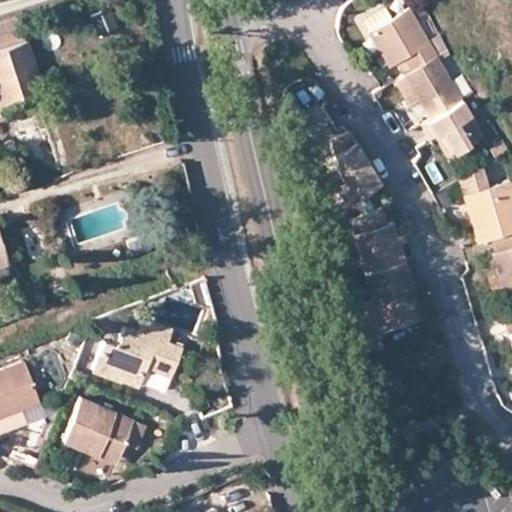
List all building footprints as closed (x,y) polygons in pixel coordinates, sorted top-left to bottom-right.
[(399,12),(391,0),(389,0),(362,17),(367,28),(399,12)] [(410,69),(435,52),(408,6),(399,12),(367,28),(387,63),(401,55),(410,69)] [(18,17),(0,22),(0,99),(2,105),(39,93),(30,70),(37,67),(27,39),(24,38),(18,17)] [(426,117),(460,97),(435,52),(410,69),(402,74),(402,75),(393,81),(408,104),(416,99),(426,117)] [(39,93),(45,91),(37,67),(30,70),(39,93)] [(315,99),(324,91),(318,82),(314,80),(308,78),(304,77),(306,88),(315,99)] [(472,93),(462,98),(481,134),(491,128),(472,93)] [(433,132),(438,130),(450,150),(479,132),(460,100),(460,97),(426,117),(419,121),(427,136),(433,132)] [(349,129),(328,134),(336,171),(343,182),(339,185),(347,198),(378,178),(349,129)] [(438,130),(433,132),(445,153),(450,150),(438,130)] [(490,235),(511,228),(511,192),(508,180),(484,187),(477,165),(455,178),(460,195),(474,240),(490,235)] [(40,210),(37,201),(26,205),(27,214),(40,210)] [(353,232),(363,270),(402,259),(395,236),(389,221),(385,223),(380,207),(356,215),(359,230),(353,232)] [(511,228),(490,235),(495,251),(490,252),(496,271),(502,291),(511,288),(511,228)] [(363,270),(362,271),(378,327),(419,314),(409,284),(402,259),(363,270)] [(496,293),(502,291),(496,271),(491,272),(496,293)] [(204,277),(191,282),(197,302),(211,307),(204,280),(204,277)] [(506,328),(511,326),(511,306),(501,310),(506,328)] [(165,340),(170,327),(144,317),(139,331),(123,325),(117,345),(101,339),(91,368),(136,385),(142,368),(144,362),(152,366),(150,371),(168,377),(179,345),(165,340)] [(37,401),(22,362),(0,370),(0,414),(19,407),(37,401)] [(142,368),(150,371),(152,366),(144,362),(142,368)] [(137,446),(146,424),(77,397),(62,440),(79,446),(81,439),(116,453),(121,439),(137,446)] [(0,429),(25,421),(19,407),(0,414),(0,429)] [(81,439),(79,446),(114,460),(116,453),(81,439)]
